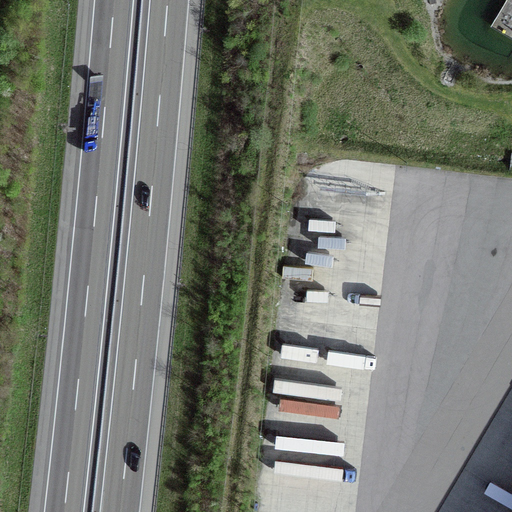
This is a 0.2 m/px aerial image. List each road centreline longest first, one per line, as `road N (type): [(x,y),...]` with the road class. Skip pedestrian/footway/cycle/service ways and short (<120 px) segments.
road 1 (motorway): [(114,0),(63,511)]
road 2 (motorway): [(119,511),(167,0)]
